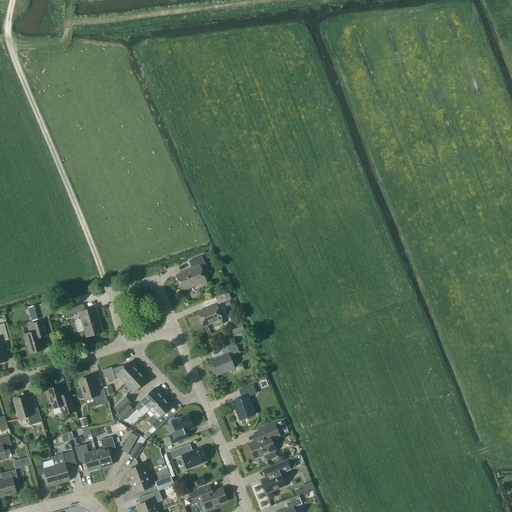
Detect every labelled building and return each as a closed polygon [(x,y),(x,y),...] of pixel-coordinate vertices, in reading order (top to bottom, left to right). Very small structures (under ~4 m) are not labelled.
[(189,261),(191,268),(176,275),(182,291),(206,281),(199,265),(205,263),(202,256),(189,261)] [(214,296),(218,304),(231,299),(227,291),(214,296)] [(28,307),(32,321),(46,316),(42,303),(28,307)] [(78,313),(86,337),(102,332),(95,307),(85,310),(83,304),(64,310),(66,316),(78,313)] [(197,312),(203,327),(222,319),(216,305),(197,312)] [(48,334),(44,320),(29,324),(31,332),(24,334),(29,354),(44,349),(40,337),(48,334)] [(231,330),(235,341),(247,337),(243,326),(231,330)] [(224,355),(210,361),(215,375),(234,367),(229,355),(239,352),(235,342),(221,348),(224,355)] [(119,378),(125,383),(138,370),(130,361),(121,369),(119,367),(112,369),(111,367),(102,370),(104,378),(107,377),(108,381),(119,378)] [(138,370),(125,383),(133,392),(147,379),(138,370)] [(77,399),(78,399),(78,398),(84,398),(85,399),(93,397),(96,406),(104,403),(108,402),(104,389),(97,391),(92,376),(79,380),(81,388),(78,389),(77,389),(77,399)] [(241,397),(232,401),(239,420),(255,414),(248,396),(256,393),(252,385),(238,390),(241,397)] [(60,386),(46,390),(52,409),(60,406),(63,415),(75,411),(69,393),(62,395),(60,386)] [(106,396),(113,394),(110,386),(104,388),(106,396)] [(145,405),(149,410),(163,397),(155,388),(135,407),(138,411),(145,405)] [(13,400),(19,419),(27,416),(30,425),(42,421),(38,408),(31,410),(26,396),(13,400)] [(114,408),(119,413),(129,404),(131,402),(125,397),(114,408)] [(163,397),(149,410),(154,415),(148,420),(156,429),(166,420),(162,415),(171,406),(163,397)] [(129,404),(119,413),(117,415),(122,421),(134,410),(129,404)] [(176,434),(169,437),(172,444),(184,439),(189,437),(186,430),(193,427),(188,415),(177,419),(176,417),(169,420),(173,429),(174,428),(176,434)] [(255,459),(263,455),(265,460),(267,461),(276,457),(276,456),(274,451),(275,451),(270,438),(279,435),(275,424),(253,433),(256,440),(248,443),(255,459)] [(131,432),(127,439),(134,443),(138,436),(131,432)] [(12,447),(8,435),(0,438),(0,460),(6,458),(3,450),(12,447)] [(103,448),(95,450),(100,468),(112,464),(109,452),(116,450),(112,437),(100,440),(103,448)] [(30,453),(39,450),(37,443),(28,445),(30,453)] [(129,455),(136,459),(143,447),(136,443),(129,455)] [(100,468),(95,450),(88,452),(86,444),(74,447),(78,460),(85,459),(88,471),(100,468)] [(201,447),(192,451),(189,444),(170,451),(173,459),(181,455),(187,469),(206,461),(201,447)] [(66,468),(76,465),(72,451),(51,457),(54,465),(59,483),(70,480),(66,468)] [(166,463),(172,461),(169,454),(163,456),(166,463)] [(265,477),(260,479),(266,493),(285,485),(280,472),(290,468),(287,460),(262,470),(265,477)] [(59,483),(54,465),(43,468),(42,462),(35,464),(38,475),(45,474),(48,486),(59,483)] [(127,470),(131,482),(148,475),(144,464),(127,470)] [(174,468),(169,470),(171,477),(177,475),(174,468)] [(15,469),(1,473),(3,481),(0,481),(0,496),(16,492),(13,483),(18,482),(15,469)] [(148,475),(131,482),(135,493),(152,486),(148,475)] [(156,483),(159,490),(174,485),(171,477),(156,483)] [(210,485),(204,488),(189,494),(190,496),(193,503),(203,499),(207,511),(215,508),(214,505),(227,500),(222,488),(213,492),(210,485)] [(180,499),(190,496),(189,494),(187,490),(178,494),(180,499)] [(148,501),(136,505),(138,511),(152,511),(157,510),(162,508),(159,501),(162,500),(158,491),(146,495),(148,501)] [(295,511),(293,507),(302,504),(299,497),(286,503),(288,509),(279,511),(295,511)]
